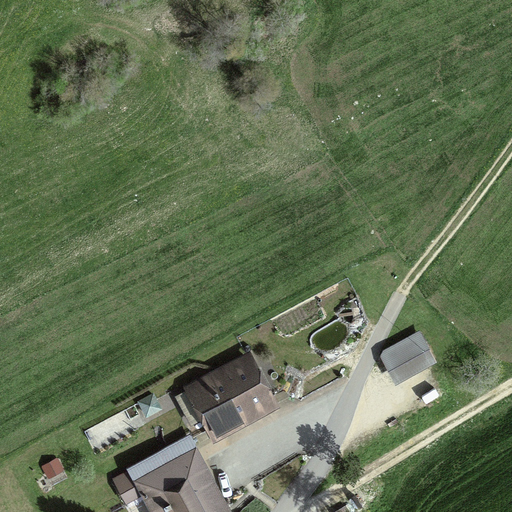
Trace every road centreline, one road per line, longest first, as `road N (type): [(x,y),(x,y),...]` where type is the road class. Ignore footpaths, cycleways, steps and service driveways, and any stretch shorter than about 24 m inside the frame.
road 1 (residential): [(409,278),(309,475),(282,511)]
road 2 (track): [(287,511),(328,498),(511,386)]
road 3 (track): [(511,146),(409,278)]
